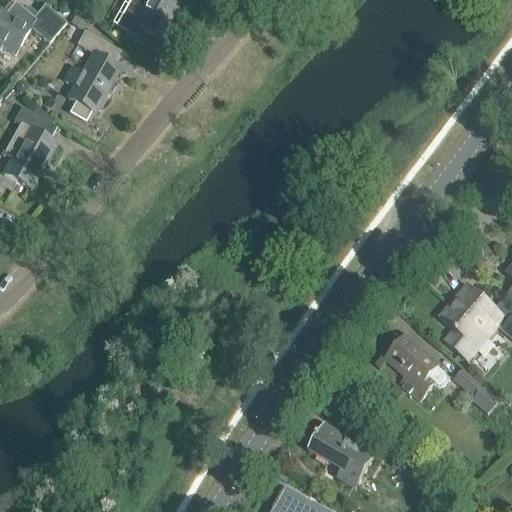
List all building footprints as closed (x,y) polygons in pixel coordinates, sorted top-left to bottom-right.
[(134,0),(118,29),(138,41),(143,31),(161,41),(183,0),(134,0)] [(62,15),(67,15),(70,12),(69,7),(66,4),(61,4),(58,8),(59,12),(62,15)] [(0,12),(0,55),(3,49),(17,57),(31,32),(49,47),(67,26),(45,8),(37,17),(34,21),(25,13),(15,5),(11,10),(7,16),(3,14),(0,12)] [(78,16),(72,26),(84,33),(90,23),(78,16)] [(89,32),(88,34),(100,41),(103,43),(105,40),(89,32)] [(115,67),(123,54),(103,43),(100,41),(88,34),(80,49),(95,58),(84,77),(73,71),(65,85),(76,91),(70,102),(78,106),(73,116),(88,125),(93,115),(97,117),(123,72),(115,67)] [(16,92),(20,96),(25,95),(28,92),(28,87),(21,82),(16,88),(16,92)] [(5,176),(31,191),(57,146),(49,142),(57,128),(23,109),(14,124),(17,125),(1,153),(14,161),(5,176)] [(52,120),(32,109),(30,113),(50,124),(52,120)] [(511,269),(506,276),(511,280),(511,283),(503,295),(511,302),(511,269)] [(504,321),(468,289),(441,321),(454,333),(445,343),(467,363),(504,321)] [(442,371),(440,368),(406,338),(385,362),(403,378),(395,388),(418,407),(426,398),(436,387),(439,388),(444,385),(445,377),(442,371)] [(462,372),(453,382),(474,400),(472,403),(487,417),(498,404),(462,372)] [(336,480),(355,491),(376,457),(324,427),(308,453),(341,472),(336,480)] [(397,456),(388,470),(425,489),(431,476),(397,456)] [(323,511),(286,491),(273,511),(323,511)]
